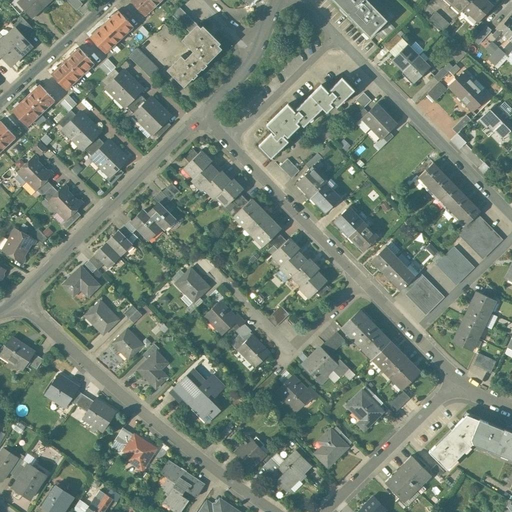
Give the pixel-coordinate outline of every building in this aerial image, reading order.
[(21,0),(18,4),(31,18),(32,17),(31,16),(41,7),(42,8),(49,0),(21,0)] [(79,0),(66,0),(75,9),(82,3),(79,0)] [(155,0),(130,0),(145,16),(158,3),(155,0)] [(332,0),(347,15),(361,0),(332,0)] [(369,38),(387,21),(366,0),(361,0),(347,15),(369,38)] [(471,0),(449,0),(452,3),(451,5),(460,13),(463,9),(471,0)] [(493,5),(486,0),(471,0),(463,9),(478,22),(493,5)] [(197,25),(179,7),(171,15),(189,32),(197,25)] [(133,27),(118,11),(116,14),(115,12),(109,18),(110,19),(104,24),(119,40),(133,27)] [(449,25),(435,12),(428,21),(442,33),(449,25)] [(33,28),(22,17),(13,25),(15,28),(16,27),(24,36),(33,28)] [(511,19),(509,17),(492,36),(498,41),(504,35),(507,38),(511,32),(511,19)] [(481,21),(473,30),(478,35),(486,25),(481,21)] [(104,24),(98,30),(97,29),(92,34),(93,35),(91,37),(105,53),(119,40),(104,24)] [(195,53),(187,62),(181,56),(167,70),(184,87),(221,48),(197,25),(189,32),(182,40),(195,53)] [(486,25),(478,35),(483,40),(492,30),(486,25)] [(24,36),(16,27),(15,28),(4,38),(21,55),(32,44),(24,36)] [(396,32),(383,45),(389,51),(402,38),(396,32)] [(21,55),(4,38),(0,41),(0,56),(1,57),(9,66),(21,55)] [(419,55),(402,38),(389,51),(395,57),(391,60),(403,71),(419,55)] [(498,48),(492,42),(486,49),(492,55),(498,48)] [(94,64),(79,48),(77,50),(76,49),(70,54),(71,55),(65,61),(80,77),(94,64)] [(159,69),(137,48),(128,56),(150,78),(159,69)] [(503,52),(498,48),(492,55),(497,59),(503,52)] [(419,55),(403,71),(414,83),(430,67),(419,55)] [(434,76),(439,81),(442,78),(450,85),(457,78),(453,74),(458,69),(449,60),(434,76)] [(80,77),(65,61),(59,66),(58,65),(53,70),(54,71),(52,73),(67,89),(80,77)] [(114,69),(101,81),(107,87),(119,74),(114,69)] [(107,87),(106,87),(116,97),(132,80),(123,70),(119,74),(107,87)] [(485,98),(471,84),(473,82),(464,73),(458,79),(459,81),(450,89),(458,97),(458,96),(472,110),(485,98)] [(327,96),(332,101),(337,106),(354,90),(342,78),(330,90),(332,92),(330,93),(327,96)] [(142,89),(132,80),(116,97),(125,106),(126,106),(138,93),(142,89)] [(439,81),(427,93),(434,102),(447,89),(439,81)] [(55,101),(39,85),(37,87),(36,85),(30,91),(31,92),(26,97),(41,113),(55,101)] [(327,96),(330,93),(321,85),(296,109),(298,111),(296,113),(293,115),(298,121),(303,126),(322,108),(326,112),(333,106),(330,103),(332,101),(327,96)] [(138,93),(126,106),(130,110),(143,97),(138,93)] [(363,93),(356,100),(364,108),(371,101),(363,93)] [(68,111),(77,103),(68,94),(60,102),(68,111)] [(41,113),(26,97),(20,103),(19,102),(13,107),(14,108),(12,110),(27,126),(41,113)] [(143,97),(130,110),(134,114),(147,101),(143,97)] [(134,114),(134,115),(143,124),(160,107),(150,98),(147,101),(134,114)] [(293,115),(296,113),(288,104),(266,125),(275,134),(273,136),(271,134),(259,146),(271,158),(288,141),(282,136),(284,134),(287,137),(299,125),(296,122),(298,121),(293,115)] [(368,113),(362,118),(371,127),(385,114),(376,104),(368,113)] [(509,117),(499,107),(497,109),(496,108),(496,107),(494,106),(480,119),(486,126),(487,125),(487,124),(491,127),(494,131),(496,130),(497,131),(502,136),(506,133),(511,127),(511,125),(506,119),(507,119),(509,117)] [(160,107),(143,124),(153,133),(166,120),(169,116),(160,107)] [(364,108),(356,116),(360,120),(362,118),(368,113),(364,108)] [(71,110),(57,122),(64,128),(76,116),(71,110)] [(64,128),(63,129),(73,139),(90,122),(80,112),(76,116),(64,128)] [(385,114),(371,127),(381,138),(396,124),(385,114)] [(166,120),(153,133),(158,138),(171,125),(166,120)] [(0,121),(0,148),(2,150),(15,137),(0,121)] [(90,122),(73,139),(83,149),(84,148),(96,135),(100,132),(90,122)] [(468,140),(459,131),(457,134),(451,140),(459,148),(468,140)] [(96,135),(84,148),(88,152),(100,140),(96,135)] [(100,140),(88,152),(92,157),(105,144),(100,140)] [(118,150),(108,140),(105,144),(92,157),(91,157),(101,167),(118,150)] [(39,142),(32,149),(35,152),(36,151),(41,155),(46,149),(39,142)] [(320,150),(323,155),(330,149),(327,145),(320,150)] [(193,149),(184,157),(189,162),(198,154),(193,149)] [(118,150),(101,167),(110,176),(119,168),(127,159),(118,150)] [(211,162),(201,151),(198,154),(189,162),(184,167),(194,177),(209,164),(211,162)] [(318,152),(306,164),(310,169),(314,165),(322,157),(318,152)] [(35,155),(17,172),(27,181),(42,166),(38,162),(38,158),(35,155)] [(299,171),(288,159),(279,167),(291,179),(299,171)] [(487,159),(478,168),(485,175),(494,167),(487,159)] [(425,185),(441,171),(432,162),(417,177),(425,185)] [(194,177),(192,180),(202,190),(204,188),(218,174),(209,164),(194,177)] [(327,181),(313,167),(314,166),(314,165),(310,169),(296,183),(310,198),(311,198),(326,182),(327,181)] [(42,166),(27,181),(36,191),(36,190),(46,180),(53,173),(50,170),(46,170),(42,166)] [(119,168),(110,176),(106,180),(111,185),(124,172),(119,168)] [(433,194),(449,179),(441,171),(425,185),(433,194)] [(230,182),(221,172),(218,174),(204,188),(214,198),(230,182)] [(441,202),(457,187),(449,179),(433,194),(441,202)] [(46,180),(36,190),(42,196),(52,186),(46,180)] [(230,182),(216,196),(226,206),(231,201),(240,193),(243,190),(232,180),(230,182)] [(341,197),(326,182),(311,198),(325,213),(341,197)] [(180,192),(171,183),(166,187),(175,196),(180,192)] [(48,201),(47,202),(57,211),(72,196),(68,192),(68,187),(65,184),(58,192),(48,201)] [(52,186),(42,196),(48,201),(58,192),(52,186)] [(175,196),(166,187),(162,192),(169,199),(171,200),(175,196)] [(457,187),(441,202),(453,214),(468,199),(457,187)] [(162,192),(161,190),(153,198),(158,203),(159,202),(163,205),(169,199),(162,192)] [(240,193),(231,201),(235,206),(244,197),(240,193)] [(72,196),(57,211),(66,220),(76,210),(83,203),(81,200),(76,200),(72,196)] [(235,206),(233,208),(238,213),(249,202),(244,197),(235,206)] [(468,199),(453,214),(465,226),(476,215),(480,211),(468,199)] [(238,213),(235,215),(245,225),(261,209),(251,200),(249,202),(238,213)] [(163,205),(159,202),(158,203),(150,210),(152,212),(150,215),(161,227),(164,229),(175,218),(163,205)] [(364,221),(349,207),(334,222),(348,236),(364,221)] [(261,209),(245,225),(255,235),(270,220),(261,209)] [(76,210),(66,220),(62,224),(67,228),(81,215),(76,210)] [(147,216),(142,211),(132,221),(131,222),(137,228),(140,230),(139,231),(148,240),(161,227),(150,215),(149,214),(147,216)] [(465,226),(458,232),(463,237),(472,229),(481,220),(476,215),(465,226)] [(137,228),(131,222),(132,221),(130,219),(124,224),(133,233),(137,228)] [(270,220),(255,235),(264,245),(266,243),(278,232),(280,230),(270,220)] [(497,236),(481,220),(472,229),(488,245),(497,236)] [(364,221),(348,236),(363,251),(378,236),(364,221)] [(133,233),(124,224),(119,230),(128,239),(133,234),(133,233)] [(47,238),(37,227),(32,232),(42,243),(47,238)] [(36,240),(15,228),(8,239),(27,250),(30,245),(34,244),(36,240)] [(119,230),(118,229),(106,242),(120,256),(127,250),(125,248),(131,242),(128,239),(119,230)] [(488,245),(472,229),(463,237),(484,258),(493,250),(488,245)] [(278,232),(266,243),(271,247),(273,245),(282,237),(278,232)] [(497,236),(488,245),(493,250),(502,241),(497,236)] [(282,237),(273,245),(278,250),(286,241),(282,237)] [(27,250),(8,239),(2,251),(23,263),(25,259),(24,255),(27,250)] [(278,250),(272,255),(282,265),(296,251),(299,249),(289,239),(286,241),(278,250)] [(120,256),(106,242),(94,254),(95,254),(104,263),(107,267),(113,261),(115,262),(120,256)] [(386,246),(371,261),(381,271),(396,256),(386,246)] [(474,267),(454,247),(445,256),(465,276),(474,267)] [(282,265),(280,267),(290,277),(292,275),(306,261),(296,251),(282,265)] [(441,251),(432,259),(437,264),(445,256),(441,251)] [(104,263),(95,254),(89,260),(97,268),(98,269),(104,263)] [(396,256),(381,271),(390,281),(406,266),(396,256)] [(465,276),(445,256),(437,264),(457,284),(465,276)] [(293,275),(292,275),(302,285),(316,271),(318,269),(308,259),(306,261),(293,275)] [(97,268),(89,260),(85,264),(93,272),(97,268)] [(406,266),(390,281),(400,291),(401,290),(410,281),(415,276),(406,266)] [(99,285),(81,267),(62,285),(74,296),(83,287),(90,294),(99,285)] [(209,287),(191,268),(175,283),(193,301),(193,302),(194,301),(209,287)] [(302,285),(300,287),(310,297),(316,292),(324,283),(326,282),(316,271),(302,285)] [(415,276),(410,281),(414,285),(423,277),(419,272),(415,276)] [(444,297),(423,276),(423,277),(414,285),(435,307),(444,297)] [(410,281),(401,290),(406,294),(414,285),(410,281)] [(324,283),(316,292),(320,296),(329,288),(324,283)] [(496,293),(487,284),(482,294),(493,299),(496,293)] [(435,307),(414,285),(406,294),(426,315),(435,307)] [(482,294),(477,292),(471,305),(489,313),(495,300),(493,299),(482,294)] [(118,319),(100,301),(85,316),(103,334),(118,319)] [(193,301),(185,310),(190,314),(198,306),(194,301),(193,302),(193,301)] [(233,315),(220,301),(206,315),(218,327),(216,329),(221,334),(231,325),(231,324),(234,320),(231,317),(233,315)] [(132,304),(123,313),(129,318),(137,310),(132,304)] [(489,313),(471,305),(465,317),(483,325),(489,313)] [(289,314),(281,306),(276,310),(284,318),(289,314)] [(137,310),(129,318),(133,323),(141,315),(137,310)] [(284,318),(276,310),(272,314),(280,323),(284,318)] [(390,341),(360,310),(342,328),(372,359),(390,341)] [(280,323),(272,314),(267,319),(276,327),(280,323)] [(234,320),(231,324),(231,325),(236,330),(244,323),(245,322),(239,316),(234,320)] [(483,325),(465,317),(459,329),(477,338),(483,325)] [(251,331),(244,323),(236,330),(236,331),(240,335),(244,339),(251,331)] [(143,345),(127,329),(112,343),(128,359),(143,345)] [(477,338),(459,329),(453,342),(471,350),(477,338)] [(337,332),(325,344),(333,352),(345,340),(337,332)] [(240,335),(231,343),(237,349),(245,341),(244,339),(240,335)] [(270,353),(252,335),(245,341),(237,349),(237,350),(239,348),(256,366),(254,367),(255,368),(270,353)] [(34,350),(13,336),(0,354),(0,355),(21,370),(26,362),(33,352),(34,350)] [(400,352),(390,341),(372,359),(382,369),(400,352)] [(154,343),(143,355),(147,359),(156,351),(159,349),(154,343)] [(335,364),(320,348),(303,365),(314,376),(313,377),(314,378),(318,375),(324,381),(330,375),(329,374),(333,371),(340,378),(345,373),(335,364)] [(167,377),(158,368),(165,361),(156,351),(147,359),(137,369),(155,388),(167,377)] [(43,359),(33,352),(26,362),(36,369),(43,359)] [(400,352),(382,369),(392,379),(410,362),(400,352)] [(484,356),(478,353),(473,364),(479,367),(484,356)] [(490,359),(484,356),(479,367),(485,369),(490,359)] [(349,369),(340,359),(335,364),(345,373),(349,369)] [(490,359),(485,369),(491,372),(496,361),(490,359)] [(410,362),(392,379),(402,389),(402,390),(420,372),(410,362)] [(205,381),(193,369),(179,383),(188,392),(182,399),(192,409),(193,407),(204,418),(210,412),(213,414),(219,409),(207,397),(211,394),(214,397),(222,388),(216,382),(217,380),(212,375),(205,381)] [(78,387),(58,373),(45,395),(65,408),(78,387)] [(305,390),(292,376),(277,391),(297,411),(311,397),(312,397),(305,390)] [(179,383),(170,392),(179,402),(182,399),(188,392),(179,383)] [(319,395),(310,386),(305,390),(312,397),(311,397),(314,400),(319,395)] [(402,390),(402,389),(397,394),(405,403),(410,398),(402,390)] [(370,399),(362,390),(346,406),(361,421),(357,424),(364,431),(380,415),(376,410),(378,408),(370,399)] [(93,401),(82,394),(75,405),(86,412),(93,401)] [(405,403),(397,394),(392,398),(401,407),(405,403)] [(383,403),(374,395),(370,399),(378,408),(383,403)] [(401,407),(392,398),(387,403),(396,412),(401,407)] [(115,412),(95,399),(93,401),(86,412),(82,419),(102,432),(115,412)] [(471,439),(479,420),(466,414),(429,452),(446,469),(444,467),(469,442),(471,439)] [(501,451),(509,430),(504,428),(504,429),(480,419),(479,420),(471,439),(501,451)] [(227,426),(218,435),(223,440),(232,431),(227,426)] [(135,435),(123,428),(115,439),(127,447),(135,435)] [(337,436),(331,430),(326,435),(323,438),(327,442),(315,454),(328,467),(348,447),(337,436)] [(511,431),(509,430),(501,451),(511,455),(511,484),(510,489),(511,489),(511,431)] [(352,443),(341,432),(337,436),(348,447),(352,443)] [(155,449),(135,435),(127,447),(124,451),(132,456),(129,461),(142,469),(155,449)] [(249,436),(245,441),(244,440),(243,441),(244,442),(233,452),(246,465),(245,466),(250,471),(267,454),(261,448),(264,445),(256,437),(253,440),(249,436)] [(3,449),(0,453),(0,479),(2,481),(8,472),(16,460),(17,458),(3,449)] [(309,465),(295,451),(280,466),(277,463),(268,471),(267,471),(264,473),(271,480),(278,474),(280,477),(277,480),(286,489),(294,482),(291,479),(295,475),(300,481),(306,476),(302,472),(309,465)] [(412,457),(385,484),(403,501),(430,475),(412,457)] [(272,458),(263,466),(267,471),(268,471),(277,463),(272,458)] [(16,460),(8,472),(13,475),(21,464),(16,460)] [(169,492),(181,495),(184,489),(187,491),(188,490),(187,490),(194,480),(192,479),(192,478),(186,474),(186,473),(180,469),(168,461),(161,472),(166,475),(167,474),(171,476),(165,485),(169,492)] [(21,464),(13,475),(19,479),(26,467),(21,464)] [(46,475),(29,464),(26,467),(19,479),(21,480),(18,485),(23,488),(20,492),(30,499),(46,475)] [(102,474),(96,469),(93,473),(99,478),(102,474)] [(204,487),(194,480),(187,490),(188,490),(197,497),(204,487)] [(72,497),(56,486),(42,507),(48,511),(56,511),(59,509),(62,511),(72,497)] [(181,495),(169,492),(166,493),(168,497),(163,504),(175,511),(179,511),(188,500),(181,495)] [(101,501),(95,497),(85,511),(86,511),(103,511),(104,511),(113,499),(106,494),(101,501)] [(385,510),(372,497),(366,502),(368,504),(359,511),(384,511),(383,511),(385,510)] [(407,506),(399,498),(395,502),(403,510),(407,506)] [(237,511),(220,500),(216,506),(211,511),(237,511)] [(208,501),(200,511),(211,511),(216,506),(208,501)]
